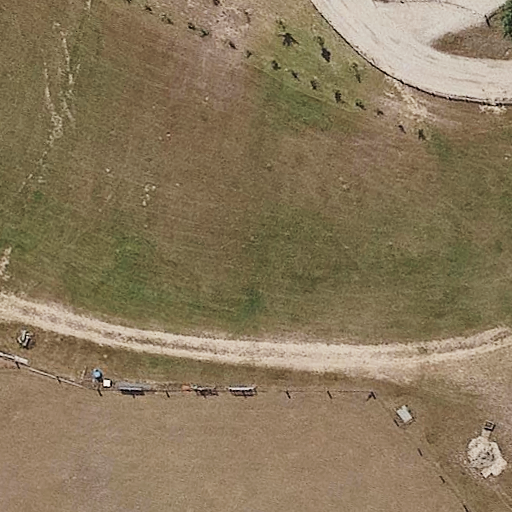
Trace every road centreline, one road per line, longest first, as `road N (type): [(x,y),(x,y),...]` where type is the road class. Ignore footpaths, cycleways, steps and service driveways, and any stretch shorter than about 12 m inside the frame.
road 1 (track): [(511,349),(442,362),(310,357),(135,338),(0,300)]
road 2 (track): [(364,20),(400,52),(449,74),(511,81)]
